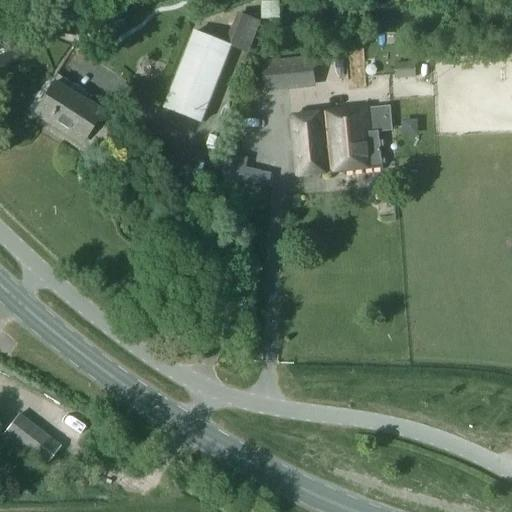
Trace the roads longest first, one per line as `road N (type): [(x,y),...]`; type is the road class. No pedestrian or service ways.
road 1 (unclassified): [(511,472),(431,436),(266,406),(199,383),(126,339),(0,230)]
road 2 (primary): [(354,511),(272,476),(133,393),(0,286)]
road 3 (track): [(47,427),(122,479),(144,484),(212,389)]
